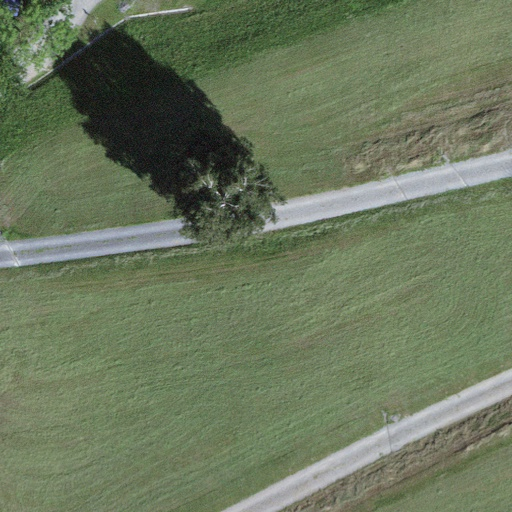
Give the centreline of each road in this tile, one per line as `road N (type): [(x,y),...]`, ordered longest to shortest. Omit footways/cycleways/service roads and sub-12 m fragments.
road 1 (track): [(511,174),(0,263)]
road 2 (track): [(273,511),(511,398)]
